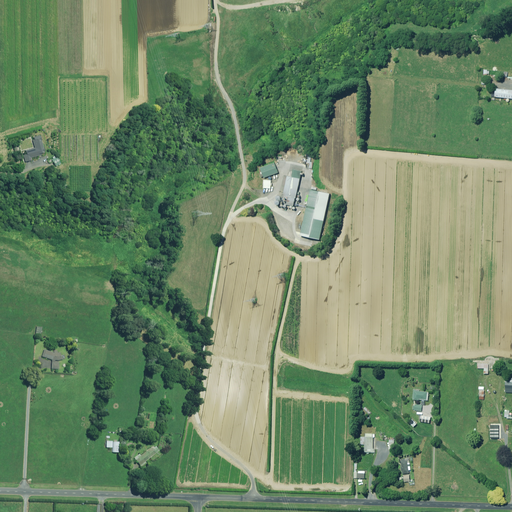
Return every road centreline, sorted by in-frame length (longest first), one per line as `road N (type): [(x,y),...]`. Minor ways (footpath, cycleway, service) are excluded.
road 1 (tertiary): [(511,506),(198,497)]
road 2 (tertiary): [(198,497),(0,490)]
